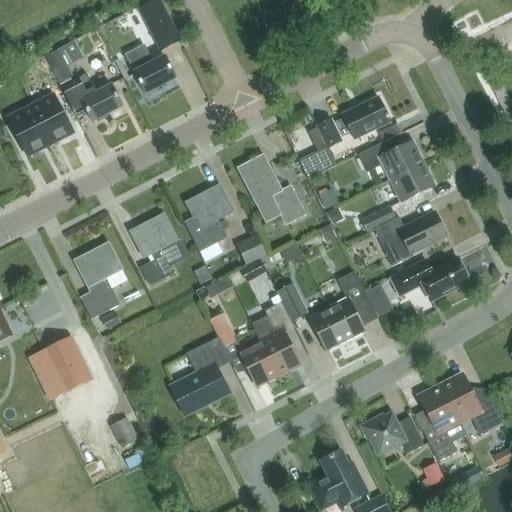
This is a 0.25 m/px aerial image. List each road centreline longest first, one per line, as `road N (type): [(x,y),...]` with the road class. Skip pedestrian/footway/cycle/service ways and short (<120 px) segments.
road 1 (unclassified): [(258,464),(274,442),(511,295)]
road 2 (residential): [(0,231),(244,105)]
road 3 (unclassified): [(511,206),(428,43),(411,32)]
road 4 (residential): [(244,105),(382,34),(411,32)]
